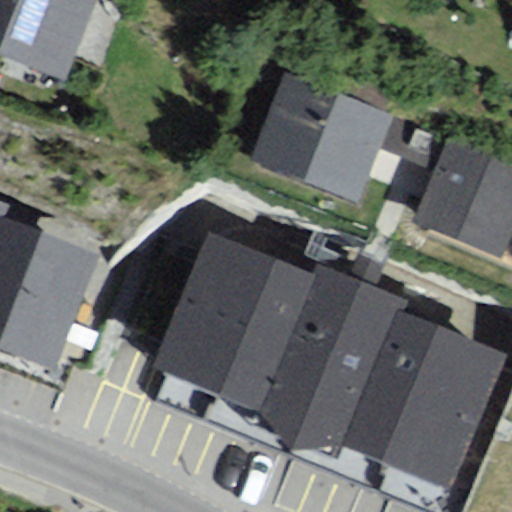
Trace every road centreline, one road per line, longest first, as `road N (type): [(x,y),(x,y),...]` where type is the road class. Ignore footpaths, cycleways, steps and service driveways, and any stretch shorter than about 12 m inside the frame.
road 1 (unknown): [(262,218),(211,227),(192,264),(194,279),(258,330),(308,388),(389,511)]
road 2 (tertiary): [(173,511),(0,435)]
